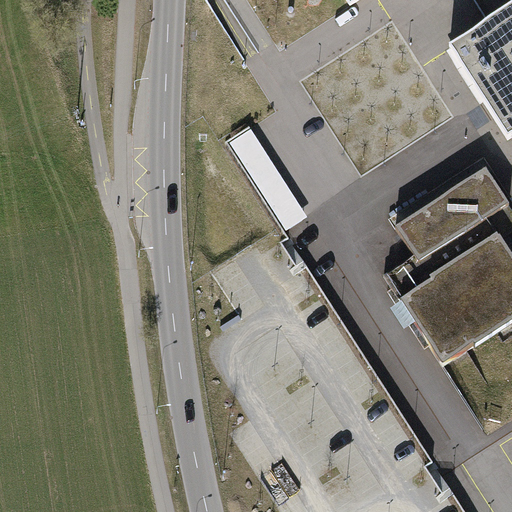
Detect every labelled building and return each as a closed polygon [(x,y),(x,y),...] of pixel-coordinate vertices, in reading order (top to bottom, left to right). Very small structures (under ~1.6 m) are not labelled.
[(511,3),(449,44),(508,135),(511,132),(511,3)] [(255,125),(229,142),(244,164),(270,147),(255,125)] [(391,228),(416,268),(394,282),(450,370),(511,330),(511,256),(507,249),(511,245),(511,217),(483,171),(391,228)] [(287,288),(307,320),(329,307),(309,274),(287,288)] [(302,429),(329,473),(344,463),(317,419),(302,429)]
